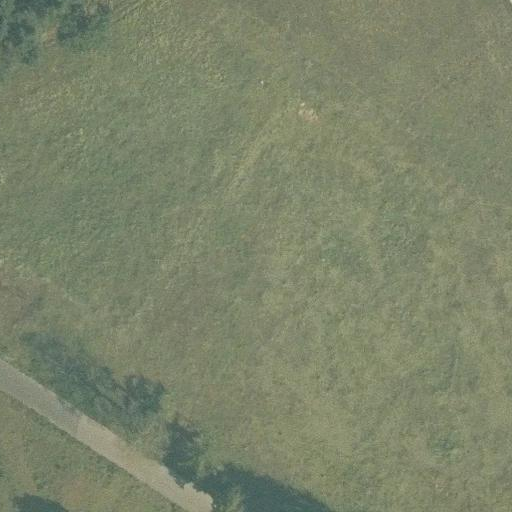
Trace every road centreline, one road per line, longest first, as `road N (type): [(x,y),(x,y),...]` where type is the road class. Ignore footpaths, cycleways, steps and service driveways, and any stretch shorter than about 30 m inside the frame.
road 1 (track): [(0,372),(218,511)]
road 2 (track): [(139,0),(0,66)]
